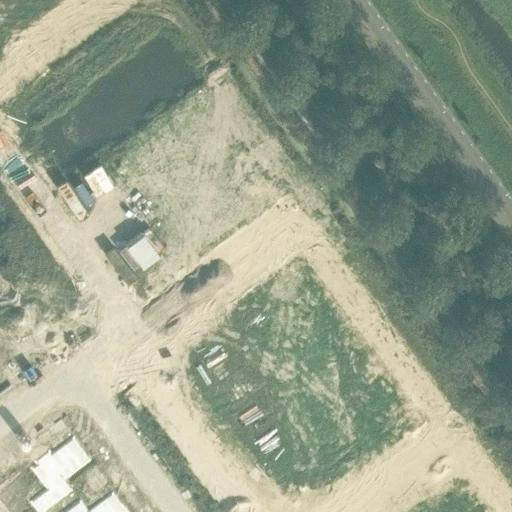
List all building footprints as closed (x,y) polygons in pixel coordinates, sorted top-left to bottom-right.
[(213,155),(228,175),(239,167),(258,194),(279,178),(264,157),(267,155),(256,141),(253,143),(249,137),(229,152),(216,135),(204,144),(213,155)] [(190,185),(218,221),(236,207),(217,183),(228,175),(213,155),(201,164),(207,172),(190,185)] [(218,221),(190,185),(189,185),(190,186),(174,198),(167,189),(156,198),(171,218),(181,210),(199,233),(216,221),(217,222),(218,221)] [(134,227),(161,263),(179,250),(161,226),(171,218),(156,198),(145,206),(151,214),(134,227)] [(160,264),(161,263),(134,227),(133,228),(134,229),(117,241),(111,232),(106,225),(94,234),(99,240),(114,260),(125,253),(142,276),(159,263),(160,264)] [(267,279),(247,294),(255,305),(263,299),(276,317),(313,290),(299,271),(275,289),(267,279)] [(290,352),(310,337),(303,327),(326,310),(313,292),(314,291),(313,290),(276,317),(277,318),(278,317),(291,334),(282,341),(290,352)] [(12,320),(0,328),(0,340),(21,369),(40,355),(21,329),(31,321),(16,301),(5,309),(12,320)] [(310,337),(290,352),(299,364),(307,358),(320,375),(357,348),(342,329),(318,347),(310,337)] [(165,378),(172,388),(209,361),(192,338),(157,364),(167,377),(165,378)] [(0,380),(1,382),(19,369),(20,370),(21,369),(0,340),(0,380)] [(334,411),(354,396),(346,385),(370,368),(356,350),(357,349),(357,348),(320,375),(321,376),(322,376),(335,393),(325,399),(334,411)] [(182,397),(191,408),(225,382),(209,361),(172,388),(180,398),(182,397)] [(242,405),(225,382),(191,408),(208,431),(242,405)] [(362,406),(354,396),(334,411),(342,422),(350,416),(364,434),(400,407),(386,388),(362,406)] [(401,407),(400,407),(364,434),(364,435),(365,434),(378,451),(369,458),(358,466),(366,477),(378,469),(398,454),(390,444),(413,426),(400,408),(401,407)] [(212,437),(229,460),(264,434),(247,411),(212,437)] [(264,434),(229,460),(238,472),(236,473),(244,483),(280,456),(264,434)] [(47,490),(31,502),(38,511),(42,511),(71,491),(63,480),(90,461),(73,438),(52,454),(49,451),(35,462),(37,465),(32,469),(47,490)] [(297,478),(280,456),(244,483),(251,493),(253,492),(263,504),(285,488),(293,498),(313,483),(305,472),(297,478)] [(417,505),(422,511),(447,511),(468,497),(454,478),(417,505)] [(80,501),(66,511),(127,511),(122,504),(121,505),(113,493),(88,511),(80,501)] [(468,498),(468,497),(447,511),(477,511),(467,498),(468,498)]
